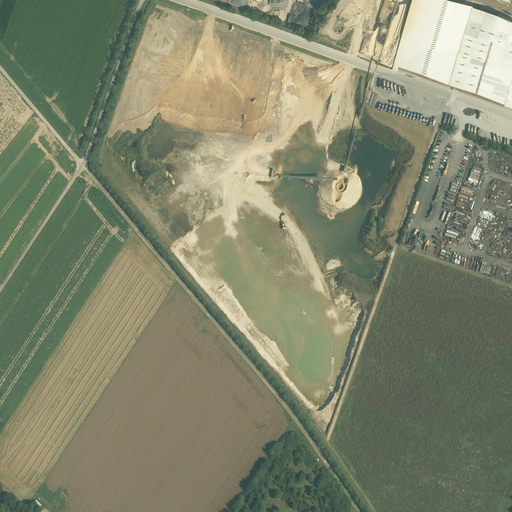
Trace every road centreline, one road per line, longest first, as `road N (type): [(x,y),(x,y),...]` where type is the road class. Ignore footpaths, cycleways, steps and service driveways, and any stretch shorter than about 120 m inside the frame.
road 1 (track): [(358,511),(294,420),(82,165)]
road 2 (track): [(141,0),(82,165)]
road 3 (track): [(0,290),(82,165)]
road 4 (track): [(0,65),(82,165)]
